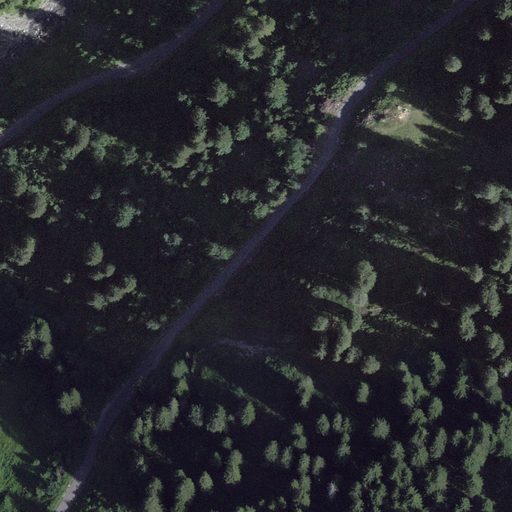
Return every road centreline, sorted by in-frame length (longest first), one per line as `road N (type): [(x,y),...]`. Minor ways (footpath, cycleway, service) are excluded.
road 1 (tertiary): [(470,0),(407,46),(353,101),(311,177),(120,396),(60,511)]
road 2 (tertiary): [(0,142),(40,111),(159,58),(222,0)]
